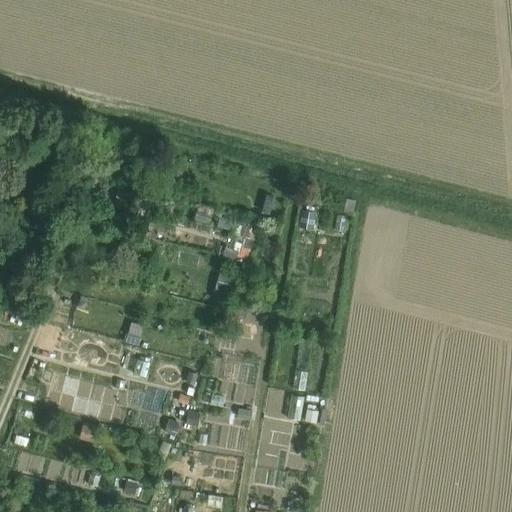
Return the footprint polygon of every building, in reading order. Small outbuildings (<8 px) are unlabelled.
[(121,187),(114,206),(125,210),(132,192),(121,187)] [(267,194),(263,211),(270,213),(274,197),(267,194)] [(305,214),(303,227),(316,229),(318,216),(305,214)] [(308,410),(306,421),(317,423),(319,412),(308,410)] [(190,411),(187,425),(198,427),(201,413),(190,411)] [(83,424),(80,438),(95,442),(98,428),(83,424)] [(163,442),(158,456),(167,459),(172,445),(163,442)] [(173,475),(172,484),(181,486),(183,477),(173,475)] [(127,481),(124,493),(136,496),(139,484),(127,481)]
